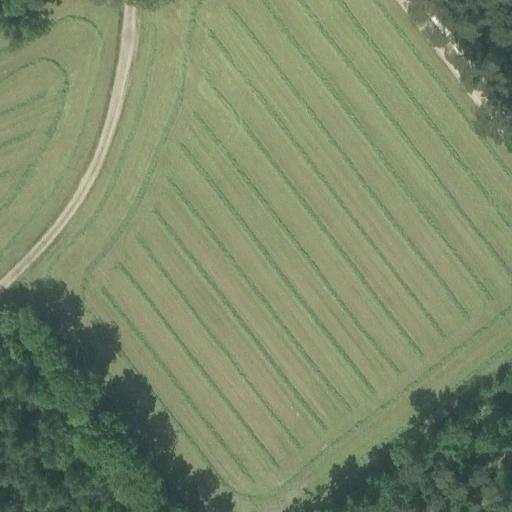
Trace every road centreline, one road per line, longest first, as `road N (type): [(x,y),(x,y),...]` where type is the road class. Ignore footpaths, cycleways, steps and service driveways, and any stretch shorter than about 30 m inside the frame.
road 1 (track): [(0,287),(60,227),(103,150),(128,0)]
road 2 (track): [(511,138),(402,0)]
